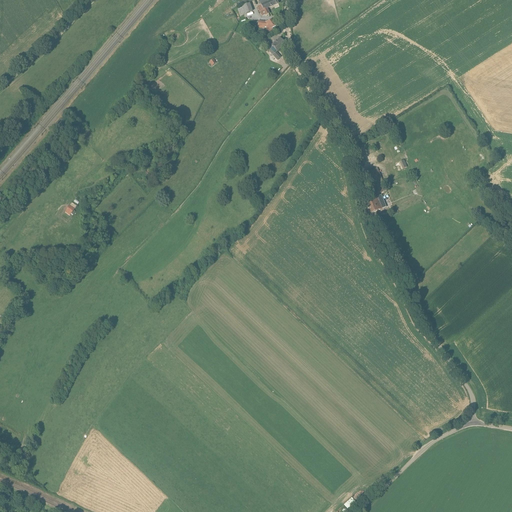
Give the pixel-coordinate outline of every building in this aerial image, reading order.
[(278,4),(276,0),(263,0),(260,1),(259,2),(261,5),(257,7),(262,17),(265,15),(265,16),(269,14),(266,9),(278,4)] [(240,16),(252,12),(249,4),(237,8),(240,16)] [(276,26),(272,20),(267,22),(267,23),(266,23),(258,22),(255,23),(254,28),(257,28),(257,29),(266,29),(263,31),(266,34),(270,31),(269,30),(276,26)] [(277,60),(280,58),(276,53),(285,44),(280,39),(272,46),(273,47),(269,51),(273,55),(277,60)] [(376,177),(371,179),(366,181),(371,192),(373,195),(376,194),(376,195),(387,191),(380,177),(377,178),(376,177)] [(370,215),(374,213),(383,209),(378,197),(372,200),(368,203),(370,209),(368,210),(370,215)] [(72,203),(68,208),(73,212),(71,214),(73,215),(75,211),(74,210),(77,206),(72,203)]
